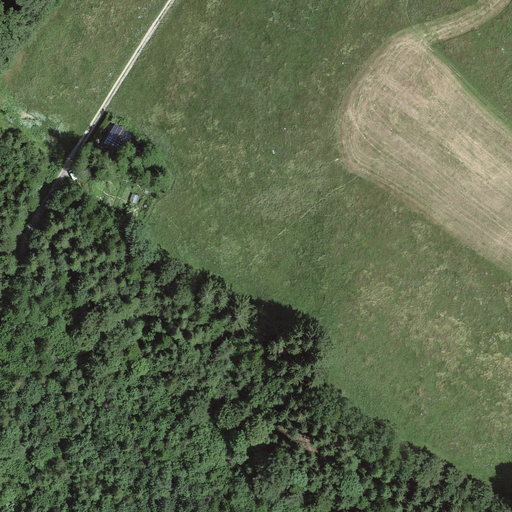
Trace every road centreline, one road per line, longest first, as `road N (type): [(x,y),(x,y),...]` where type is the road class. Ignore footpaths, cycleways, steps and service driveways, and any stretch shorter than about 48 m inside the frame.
road 1 (track): [(0,316),(42,204),(172,0)]
road 2 (track): [(406,0),(414,31),(511,118)]
